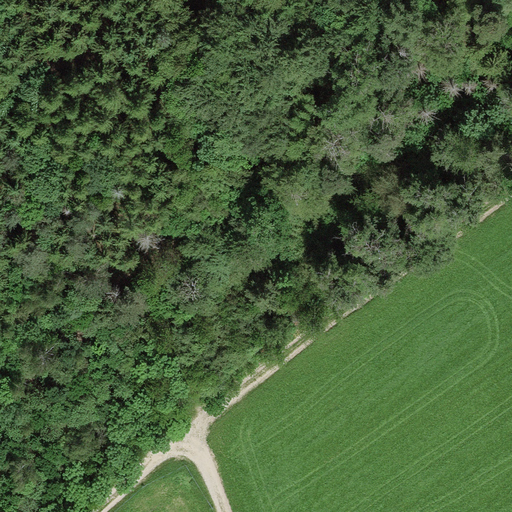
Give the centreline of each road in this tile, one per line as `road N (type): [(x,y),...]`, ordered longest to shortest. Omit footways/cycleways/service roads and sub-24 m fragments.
road 1 (track): [(511,190),(232,398),(98,511)]
road 2 (track): [(220,511),(192,433),(167,225),(175,83),(170,0)]
road 3 (track): [(0,96),(34,58),(88,45),(124,49),(175,83)]
